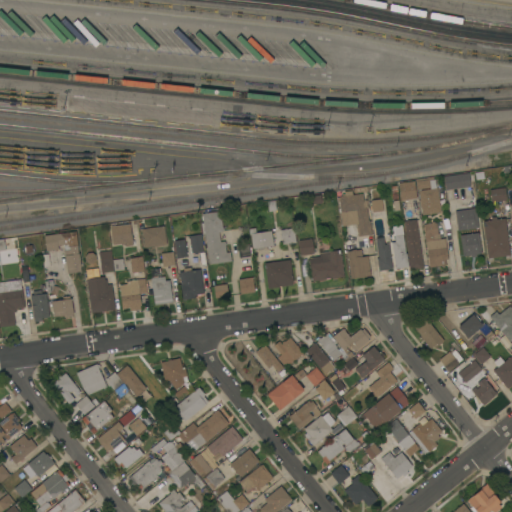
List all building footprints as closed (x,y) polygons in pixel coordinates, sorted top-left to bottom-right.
[(445,189),(444,175),(469,172),(471,186),(445,189)] [(419,189),(417,189),(416,179),(430,177),(430,179),(435,179),(436,188),(438,187),(441,212),(422,215),(419,189)] [(414,180),(417,197),(401,200),(399,183),(414,180)] [(492,201),(490,189),(505,187),(507,199),(492,201)] [(363,193),(364,202),(363,202),(363,207),(366,207),(368,220),(370,220),(372,234),(358,236),(356,222),(357,222),(356,213),(355,213),(354,212),(350,212),(350,211),(341,212),(339,201),(338,201),(337,197),(339,197),(339,196),(363,193)] [(370,200),(382,198),(384,210),(371,212),(370,200)] [(458,230),(455,210),(476,207),(479,227),(458,230)] [(224,210),(225,219),(221,219),(222,227),(223,227),(224,231),(219,232),(220,241),(224,241),(224,242),(225,242),(226,245),(225,245),(226,252),(230,251),(231,261),(209,264),(207,250),(206,250),(206,247),(207,246),(205,233),(203,233),(201,222),(203,222),(201,213),(224,210)] [(483,221),(491,220),(491,217),(496,216),(497,219),(505,218),(510,255),(488,258),(483,221)] [(423,267),(409,269),(408,258),(405,234),(406,233),(404,220),(416,219),(423,267)] [(448,258),(445,259),(446,264),(429,267),(423,224),(432,222),(431,221),(434,221),(434,222),(436,222),(438,233),(440,232),(440,238),(445,237),(448,258)] [(110,226),(112,226),(112,225),(115,225),(130,223),(133,244),(124,245),(124,244),(120,244),(120,243),(112,244),(110,226)] [(144,247),(141,228),(164,225),(167,244),(144,247)] [(392,242),(395,241),(393,226),(402,225),(406,253),(408,266),(395,268),(392,242)] [(273,245),(252,248),(250,234),(249,228),(255,227),(256,232),(271,230),(273,245)] [(282,244),(282,238),(280,238),(280,235),(281,235),(281,229),(294,227),(296,242),(282,244)] [(192,253),(189,235),(196,234),(195,228),(200,228),(201,234),(203,251),(192,253)] [(63,232),(65,244),(64,244),(65,246),(70,245),(70,246),(77,245),(78,253),(79,253),(81,266),(80,266),(81,271),(68,273),(64,250),(66,250),(65,249),(58,250),(57,249),(46,250),(44,235),(63,232)] [(460,235),(478,232),(479,236),(480,235),(481,238),(479,238),(481,253),(475,254),(476,256),(471,256),(470,254),(463,255),(460,235)] [(392,268),(379,270),(377,258),(378,258),(376,238),(383,237),(384,244),(389,243),(392,268)] [(312,238),(314,253),(312,253),(312,254),(303,255),(303,254),(300,255),(298,240),(312,238)] [(186,247),(186,246),(187,249),(186,249),(187,256),(177,258),(174,240),(184,239),(186,247)] [(239,257),(237,245),(248,243),(250,256),(239,257)] [(312,280),(312,278),(311,278),(309,264),(310,264),(310,263),(309,264),(308,259),(309,259),(309,257),(320,255),(319,252),(339,249),(340,253),(344,276),(312,280)] [(347,251),(361,249),(362,256),(368,255),(370,275),(351,278),(347,251)] [(99,251),(111,250),(114,270),(101,272),(99,251)] [(175,264),(163,266),(161,253),(173,251),(175,264)] [(130,258),(142,256),(144,270),(132,272),(130,258)] [(264,262),(290,259),(293,281),(292,281),(292,284),(279,286),(268,288),(264,262)] [(204,293),(195,294),(195,298),(183,300),(181,284),(179,284),(178,280),(180,280),(180,277),(178,277),(178,274),(179,274),(179,272),(184,271),(183,268),(191,267),(191,270),(200,269),(204,293)] [(86,279),(104,276),(105,279),(111,278),(115,309),(91,312),(86,279)] [(150,278),(164,276),(165,280),(169,280),(173,302),(154,304),(150,278)] [(238,279),(252,277),(254,291),(240,294),(238,279)] [(119,285),(127,284),(126,281),(138,279),(145,278),(147,292),(139,293),(141,305),(140,305),(141,309),(130,310),(129,307),(122,308),(119,285)] [(0,282),(20,279),(21,287),(22,287),(25,307),(16,308),(16,311),(13,312),(15,324),(0,325),(0,282)] [(47,292),(45,280),(52,279),(53,285),(59,287),(56,294),(51,293),(51,292),(47,292)] [(226,283),(228,295),(215,297),(213,285),(226,283)] [(49,317),(41,318),(42,321),(34,322),(34,318),(33,318),(30,295),(33,294),(33,290),(41,289),(42,293),(46,293),(49,317)] [(63,299),(63,296),(69,295),(70,298),(71,298),(73,314),(73,316),(64,317),(64,315),(60,316),(60,315),(54,316),(53,311),(51,301),(63,299)] [(489,316),(496,310),(499,314),(510,304),(511,306),(511,337),(509,340),(489,316)] [(473,314),(482,325),(468,338),(458,327),(473,314)] [(420,336),(421,335),(413,326),(424,317),(444,340),(438,345),(436,343),(431,348),(427,342),(426,343),(420,336)] [(343,328),(350,337),(360,328),(361,330),(363,328),(370,336),(368,338),(369,340),(355,351),(349,344),(346,347),(349,350),(354,355),(352,356),(358,363),(345,373),(341,369),(345,366),(343,363),(350,358),(332,336),(343,328)] [(317,341),(328,332),(336,342),(334,344),(337,346),(336,347),(341,353),(343,351),(349,358),(346,360),(341,355),(334,361),(317,341)] [(297,345),(299,346),(298,347),(304,354),(301,356),(300,355),(293,361),(293,360),(285,366),(277,357),(281,354),(273,345),(279,341),(281,344),(282,343),(281,342),(284,340),(285,341),(290,337),(297,345)] [(305,350),(315,342),(329,360),(330,359),(332,361),(330,362),(334,366),(329,371),(330,373),(327,376),(320,368),(305,350)] [(367,372),(368,372),(362,378),(354,369),(361,364),(366,360),(361,355),(364,353),(361,349),(370,342),(378,352),(379,350),(380,352),(379,353),(381,352),(383,353),(384,355),(384,356),(383,357),(383,358),(367,372)] [(255,352),(265,344),(283,367),(277,372),(272,365),(268,368),(255,352)] [(481,363),(473,354),(483,346),(490,356),(481,363)] [(459,363),(449,371),(439,359),(449,351),(459,363)] [(511,358),(511,385),(511,384),(507,388),(503,383),(503,384),(501,382),(502,381),(499,378),(498,378),(496,375),(495,374),(495,375),(493,373),(494,372),(493,370),(498,366),(493,361),(499,356),(504,361),(510,356),(511,358)] [(179,357),(182,367),(185,367),(188,381),(184,382),(176,389),(169,380),(164,380),(160,362),(179,357)] [(465,382),(457,373),(474,359),(482,369),(465,382)] [(393,382),(394,383),(376,397),(368,387),(380,377),(375,372),(388,362),(393,368),(389,371),(397,380),(393,382)] [(76,372),(96,363),(97,364),(99,363),(100,367),(98,368),(106,386),(88,394),(83,388),(76,372)] [(146,388),(136,396),(125,383),(125,384),(116,373),(127,365),(146,388)] [(267,376),(262,381),(263,381),(262,382),(261,382),(257,385),(256,384),(254,385),(251,381),(253,380),(249,375),(253,371),(252,370),(254,368),(255,370),(259,367),(267,376)] [(324,377),(314,386),(305,375),(298,381),(293,375),(301,368),(306,374),(316,367),(324,377)] [(105,379),(114,371),(123,382),(114,390),(105,379)] [(52,383),(57,379),(56,377),(60,374),(61,376),(65,372),(81,392),(77,395),(73,389),(69,392),(74,399),(68,403),(52,383)] [(328,378),(335,373),(338,377),(339,376),(340,378),(339,379),(345,387),(342,389),(344,392),(340,395),(337,392),(338,391),(328,378)] [(291,374),(304,390),(279,409),(267,394),(291,374)] [(490,398),(490,399),(483,405),(471,389),(475,386),(476,388),(479,386),(477,383),(484,377),(496,393),(490,398)] [(334,392),(323,400),(314,388),(319,385),(318,383),(324,379),(334,392)] [(376,430),(366,418),(364,420),(360,416),(396,385),(410,402),(376,430)] [(205,404),(206,404),(187,419),(187,418),(184,420),(188,425),(169,440),(163,432),(181,417),(180,415),(178,417),(177,416),(172,419),(167,412),(199,387),(205,395),(203,396),(208,402),(205,404)] [(357,416),(346,425),(345,424),(344,425),(336,416),(338,414),(338,409),(333,402),(337,400),(333,394),(336,392),(340,397),(341,396),(357,416)] [(85,395),(94,406),(84,414),(75,404),(85,395)] [(104,400),(112,410),(109,412),(113,417),(93,433),(86,425),(86,424),(82,418),(104,400)] [(299,429),(288,416),(308,400),(310,402),(312,400),(316,406),(321,413),(314,418),(312,415),(314,413),(311,410),(309,412),(313,417),(299,429)] [(414,418),(407,409),(417,401),(425,410),(414,418)] [(0,405),(5,402),(11,410),(1,418),(0,416),(0,405)] [(192,452),(177,434),(193,422),(196,427),(212,414),(211,413),(217,409),(228,423),(192,452)] [(0,421),(11,413),(11,414),(13,412),(20,420),(17,421),(22,427),(7,439),(6,438),(4,440),(5,441),(0,444),(0,421)] [(312,445),(310,447),(309,444),(310,443),(309,441),(307,442),(306,440),(307,439),(304,434),(306,432),(303,428),(320,415),(322,416),(327,412),(334,421),(332,424),(330,427),(332,429),(339,423),(343,427),(334,434),(331,430),(312,445)] [(136,435),(128,425),(137,417),(145,427),(136,435)] [(415,442),(404,451),(400,445),(396,448),(381,430),(396,418),(415,442)] [(431,418),(442,431),(437,434),(440,437),(434,441),(437,445),(429,451),(429,450),(426,453),(411,434),(414,431),(411,429),(419,422),(422,425),(431,418)] [(108,452),(96,438),(118,421),(123,427),(118,432),(124,439),(108,452)] [(222,456),(221,455),(218,458),(221,462),(212,469),(212,468),(201,477),(189,462),(206,447),(205,447),(231,426),(242,439),(222,456)] [(332,439),(331,438),(336,434),(337,434),(345,428),(353,439),(354,439),(355,440),(358,441),(361,445),(349,454),(344,448),(344,446),(345,446),(343,443),(342,445),(344,448),(335,455),(336,457),(333,459),(333,458),(326,464),(321,458),(322,457),(317,451),(332,439)] [(22,458),(23,458),(21,460),(20,459),(15,463),(10,457),(15,453),(9,446),(23,434),(28,440),(30,438),(37,446),(22,458)] [(153,454),(149,449),(162,438),(166,443),(153,454)] [(364,450),(373,442),(381,451),(376,455),(384,464),(379,468),(364,450)] [(174,462),(173,462),(171,460),(172,460),(166,452),(169,450),(168,448),(173,444),(185,460),(177,466),(174,462)] [(129,446),(131,448),(133,446),(136,450),(138,448),(143,453),(126,467),(124,464),(122,466),(119,463),(118,464),(113,458),(129,446)] [(249,448),(259,461),(240,476),(229,463),(249,448)] [(42,451),(45,454),(46,453),(49,456),(51,458),(51,459),(54,463),(38,477),(35,473),(30,477),(22,467),(42,451)] [(380,459),(389,452),(394,457),(401,452),(412,466),(407,470),(408,472),(403,476),(402,474),(397,479),(380,459)] [(0,460),(6,456),(17,469),(10,475),(0,462),(0,460)] [(143,465),(142,465),(148,460),(148,461),(153,457),(155,459),(156,458),(158,460),(159,459),(163,463),(159,466),(162,469),(161,470),(162,472),(157,475),(158,476),(153,481),(152,480),(139,490),(135,485),(134,486),(128,478),(143,465)] [(169,473),(183,462),(194,475),(196,473),(204,484),(200,488),(193,480),(192,481),(190,479),(187,482),(190,485),(187,488),(184,484),(180,488),(169,473)] [(260,465),(262,464),(273,477),(257,490),(255,487),(253,488),(251,487),(246,491),(238,482),(260,465)] [(0,465),(9,475),(0,482),(0,465)] [(344,490),(339,483),(338,484),(330,473),(340,465),(349,475),(349,476),(352,479),(358,474),(377,498),(367,506),(362,499),(355,504),(344,490)] [(216,467),(224,478),(214,486),(215,487),(211,490),(202,478),(216,467)] [(42,483),(42,482),(59,469),(63,475),(65,473),(69,479),(66,481),(70,484),(62,490),(63,491),(61,493),(60,492),(53,498),(52,497),(47,501),(51,506),(56,501),(57,503),(75,489),(84,501),(82,503),(71,511),(61,511),(60,510),(57,511),(43,511),(42,511),(36,511),(35,510),(40,506),(30,493),(42,483)] [(24,479),(32,489),(22,497),(14,488),(24,479)] [(482,487),(486,483),(501,501),(498,504),(501,507),(495,511),(493,511),(491,509),(487,511),(477,511),(467,499),(482,487)] [(275,511),(261,511),(259,509),(266,502),(264,499),(280,485),(291,499),(275,511)] [(165,511),(158,502),(170,493),(169,492),(173,489),(176,493),(179,491),(184,498),(180,501),(182,504),(179,506),(180,507),(185,504),(188,507),(186,508),(188,511),(165,511)] [(235,511),(227,511),(217,498),(226,490),(233,499),(241,493),(248,502),(235,511)] [(0,511),(0,498),(7,493),(14,501),(0,511)] [(470,511),(453,511),(463,503),(470,511)]
